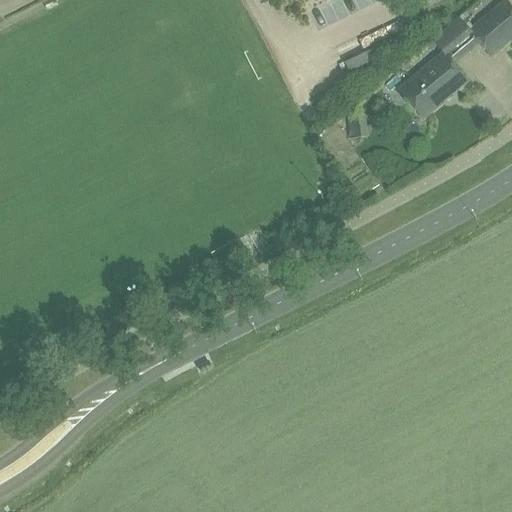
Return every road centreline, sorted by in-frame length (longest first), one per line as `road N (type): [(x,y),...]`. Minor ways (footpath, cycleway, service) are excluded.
road 1 (secondary): [(182,350),(511,176)]
road 2 (secondary): [(0,496),(182,350)]
road 3 (secondary): [(182,350),(96,391),(0,465)]
